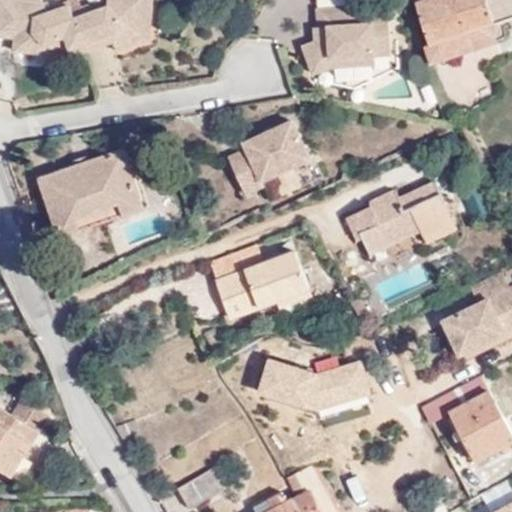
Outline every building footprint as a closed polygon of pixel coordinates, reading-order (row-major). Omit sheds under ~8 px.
[(90,42),(77,10),(73,1),(51,9),(47,2),(11,0),(1,0),(1,16),(15,17),(16,27),(21,32),(21,39),(20,45),(44,46),(65,38),(68,46),(70,50),(90,42)] [(158,2),(157,0),(112,0),(112,4),(93,3),(77,10),(90,42),(93,51),(108,45),(105,38),(118,33),(120,40),(122,45),(140,39),(145,25),(153,22),(154,4),(158,2)] [(423,39),(432,64),(495,39),(498,35),(498,30),(495,20),(511,13),(511,0),(417,0),(429,37),(423,39)] [(156,37),(158,2),(154,4),(153,22),(145,25),(140,39),(122,45),(125,50),(156,37)] [(332,62),(332,68),(375,65),(374,56),(391,55),(389,18),(363,20),(362,7),(318,11),(320,29),(323,29),(324,40),(316,43),(304,47),(311,70),(332,62)] [(15,17),(1,16),(0,33),(0,37),(21,39),(21,32),(16,27),(15,17)] [(323,29),(320,29),(314,30),(316,43),(324,40),(323,29)] [(108,45),(120,40),(118,33),(105,38),(108,45)] [(47,54),(68,46),(65,38),(44,46),(20,45),(20,53),(47,54)] [(93,51),(90,42),(70,50),(73,59),(93,51)] [(333,71),(332,68),(332,62),(311,70),(312,75),(333,71)] [(297,120),(249,141),(252,149),(234,156),(251,193),(270,185),(268,179),(315,157),(297,120)] [(45,177),(61,221),(143,192),(128,148),(96,159),(97,161),(94,164),(87,167),(79,165),(45,177)] [(78,159),(79,165),(87,167),(94,164),(97,161),(96,159),(92,154),(78,159)] [(440,203),(449,198),(441,179),(417,189),(419,193),(406,199),(402,189),(372,201),(374,205),(350,216),(359,238),(366,235),(373,250),(424,228),(426,232),(448,222),(440,203)] [(143,192),(61,221),(65,234),(147,204),(143,192)] [(461,226),(449,198),(440,203),(448,222),(426,232),(430,241),(461,226)] [(214,282),(264,264),(256,245),(207,263),(214,282)] [(294,253),(264,264),(214,282),(229,319),(275,301),(308,289),(294,253)] [(511,329),(511,286),(504,269),(472,285),(480,303),(445,320),(456,345),(502,323),(506,332),(511,329)] [(312,298),(308,289),(275,301),(279,311),(312,298)] [(502,323),(456,345),(460,355),(506,332),(502,323)] [(165,376),(179,396),(207,375),(182,341),(170,349),(181,365),(165,376)] [(511,442),(511,432),(481,375),(421,406),(429,421),(450,411),(476,461),(511,442)] [(14,413),(0,404),(0,465),(13,474),(50,414),(24,397),(14,413)] [(421,406),(405,415),(413,429),(429,421),(421,406)] [(338,511),(313,463),(285,478),(295,495),(292,497),(300,511),(338,511)] [(190,504),(226,485),(215,464),(180,483),(190,504)] [(253,506),(255,511),(265,511),(286,500),(281,492),(253,506)] [(300,511),(292,497),(286,500),(265,511),(300,511)] [(511,511),(511,497),(480,511),(511,511)]
